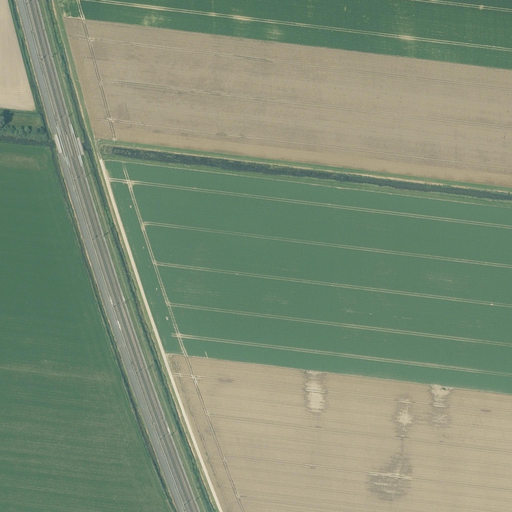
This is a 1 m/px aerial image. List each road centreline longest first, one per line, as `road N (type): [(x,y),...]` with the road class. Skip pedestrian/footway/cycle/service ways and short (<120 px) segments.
road 1 (track): [(221,511),(138,283),(54,0)]
road 2 (track): [(82,155),(202,511)]
road 3 (track): [(40,0),(77,137)]
